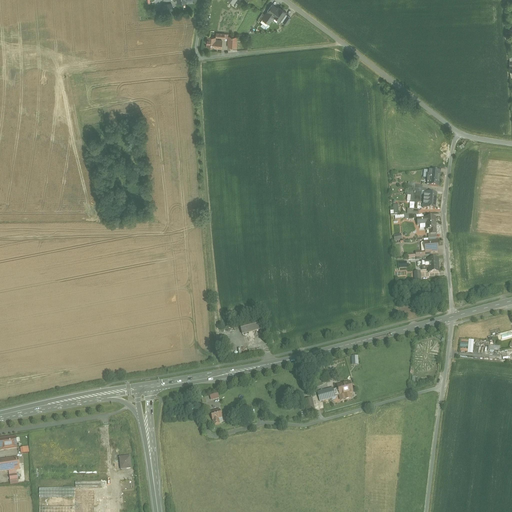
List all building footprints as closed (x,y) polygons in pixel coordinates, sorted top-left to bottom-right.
[(286,12),(279,7),(277,9),(272,5),(267,11),(268,11),(265,14),(262,18),(262,19),(268,22),(269,20),(270,21),(274,16),(280,20),(286,12)] [(287,15),(282,21),(287,24),(291,18),(287,15)] [(222,40),(215,40),(216,37),(216,36),(207,35),(207,39),(205,39),(205,42),(206,42),(206,46),(221,48),(222,40)] [(237,36),(228,36),(228,46),(236,47),(237,36)] [(434,172),(428,171),(427,183),(429,183),(429,186),(438,187),(440,173),(440,172),(434,172)] [(424,175),(419,175),(419,174),(416,174),(415,180),(418,181),(418,182),(423,182),(424,175)] [(437,195),(421,193),(422,190),(414,189),(408,190),(408,193),(414,194),(413,203),(423,204),(423,209),(431,210),(431,209),(435,210),(435,204),(436,204),(437,195)] [(403,218),(403,215),(398,216),(398,205),(393,205),(393,211),(390,211),(390,216),(395,216),(395,219),(403,218)] [(435,218),(425,219),(417,219),(417,226),(425,225),(426,231),(429,231),(430,235),(436,235),(435,230),(436,230),(435,218)] [(436,242),(424,243),(425,253),(437,252),(436,242)] [(438,259),(428,260),(428,262),(429,267),(429,273),(438,272),(438,259)] [(243,334),(260,329),(257,318),(240,324),(243,334)] [(502,339),(511,337),(511,331),(501,334),(502,339)] [(350,382),(343,384),(343,386),(337,388),(338,389),(333,390),(335,397),(353,393),(350,382)] [(333,389),(317,393),(320,402),(335,398),(335,397),(333,390),(333,389)] [(311,398),(304,400),(307,411),(314,410),(311,398)] [(241,409),(233,411),(235,417),(243,415),(241,409)] [(220,410),(210,413),(212,421),(213,421),(214,426),(220,424),(218,420),(222,419),(220,410)] [(15,437),(0,439),(0,450),(1,450),(16,448),(15,437)] [(130,457),(120,458),(121,470),(131,469),(130,457)] [(0,472),(9,471),(9,476),(10,481),(11,485),(18,484),(17,480),(16,470),(20,470),(18,458),(0,460),(0,472)] [(75,488),(39,488),(39,511),(111,511),(111,509),(107,509),(107,500),(106,501),(106,481),(75,481),(75,488)]
